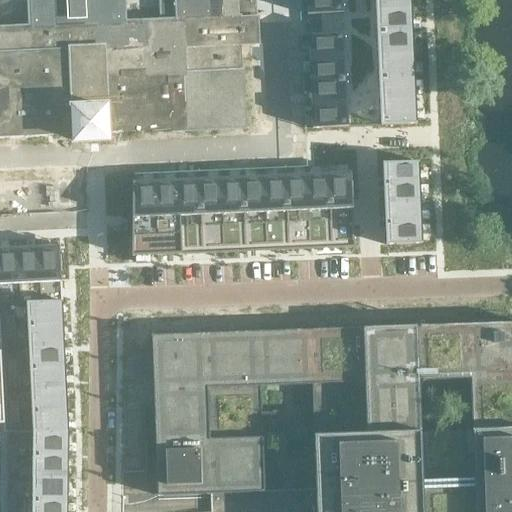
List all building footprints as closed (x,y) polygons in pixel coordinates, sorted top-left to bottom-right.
[(0,137),(2,138),(75,135),(75,142),(77,142),(77,141),(107,139),(106,133),(107,133),(108,133),(121,132),(246,127),(244,81),(243,71),(243,69),(241,69),(240,46),(259,45),(259,41),(258,16),(257,16),(255,0),(157,0),(159,19),(127,20),(125,0),(28,0),(30,26),(0,27),(0,137)] [(306,0),(312,129),(323,128),(323,129),(405,126),(405,125),(417,125),(411,0),(306,0)] [(382,164),(383,185),(420,183),(419,172),(419,162),(409,163),(409,162),(392,163),(382,164)] [(353,226),(352,200),(352,199),(351,183),(351,173),(347,173),(337,173),(319,174),(309,175),(304,175),(293,175),(276,176),(266,176),(255,177),(244,177),(239,178),(229,178),(217,178),(207,179),(190,180),(179,180),(174,180),(164,181),(153,181),(142,182),(132,182),(132,192),(131,208),(132,208),(131,257),(135,257),(145,256),(354,247),(353,226)] [(420,186),(420,183),(383,185),(384,204),(421,203),(420,197),(420,186)] [(421,211),(421,203),(384,204),(384,224),(421,223),(421,222),(421,211)] [(422,225),(421,223),(384,224),(385,245),(395,245),(412,245),(412,244),(422,244),(422,237),(422,225)] [(39,270),(27,270),(28,285),(39,284),(39,302),(62,301),(61,283),(61,282),(61,272),(60,256),(59,246),(49,246),(40,247),(37,247),(39,270)] [(26,247),(17,248),(19,285),(28,285),(27,270),(39,270),(37,247),(35,247),(26,247)] [(0,285),(10,285),(10,286),(19,285),(17,248),(8,248),(0,248),(0,285)] [(27,326),(41,325),(63,324),(63,314),(62,301),(39,302),(26,303),(27,326)] [(5,316),(5,327),(14,326),(13,316),(5,316)] [(511,511),(511,323),(152,336),(157,495),(264,492),(262,438),(260,386),(312,385),(314,436),(316,511),(511,511)] [(28,347),(42,347),(64,345),(64,343),(64,333),(63,324),(41,325),(27,326),(28,347)] [(14,337),(14,326),(5,327),(6,337),(14,337)] [(29,369),(43,368),(65,367),(65,358),(64,348),(64,345),(42,347),(28,347),(29,369)] [(7,359),(7,370),(16,370),(16,359),(7,359)] [(30,390),(44,390),(66,389),(66,386),(66,376),(65,367),(43,368),(29,369),(30,390)] [(17,380),(16,370),(7,370),(8,381),(17,380)] [(31,412),(45,411),(67,410),(67,401),(66,392),(66,389),(44,390),(30,390),(31,412)] [(9,402),(9,413),(18,412),(18,402),(9,402)] [(67,410),(45,411),(31,412),(32,431),(32,432),(68,433),(68,430),(68,420),(67,410)] [(19,423),(18,412),(9,413),(10,423),(19,423)] [(68,443),(68,433),(32,432),(32,433),(32,455),(68,456),(68,453),(68,443)] [(16,445),(7,445),(7,455),(15,455),(16,445)] [(15,466),(15,455),(7,455),(6,466),(15,466)] [(68,458),(68,456),(32,455),(32,478),(68,478),(68,468),(68,458)] [(68,489),(68,478),(32,478),(32,501),(68,501),(68,498),(68,489)] [(15,490),(6,490),(6,501),(15,501),(15,490)] [(15,511),(15,501),(6,501),(6,511),(15,511)] [(67,511),(68,504),(68,501),(32,501),(31,511),(67,511)]
